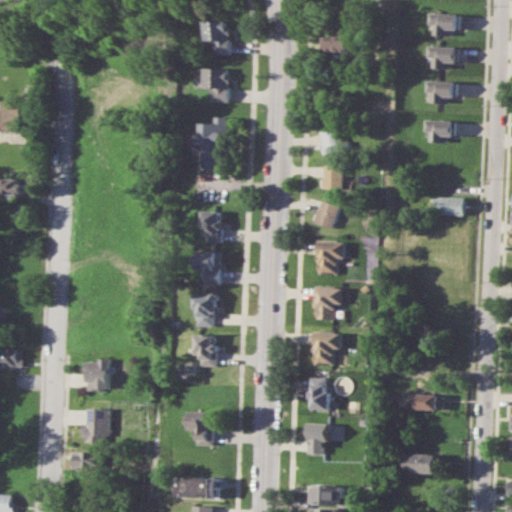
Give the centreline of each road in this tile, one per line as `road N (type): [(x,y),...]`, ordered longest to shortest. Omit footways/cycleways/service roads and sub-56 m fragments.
road 1 (secondary): [(283,0),(262,511)]
road 2 (residential): [(501,0),(481,511)]
road 3 (residential): [(64,61),(46,511)]
